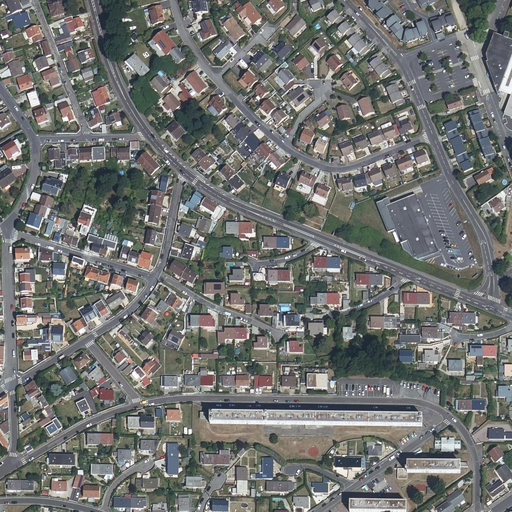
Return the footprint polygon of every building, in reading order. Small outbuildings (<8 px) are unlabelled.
[(22,11),(17,0),(7,0),(6,1),(11,14),(12,15),(19,12),(22,11)] [(61,5),(63,4),(61,0),(58,0),(49,3),(53,17),(64,14),(61,5)] [(279,0),(273,0),(270,3),(277,12),(285,6),(279,0)] [(314,3),(310,5),(314,14),(322,10),(320,7),(324,5),(321,0),(316,0),(317,1),(314,3)] [(379,0),(365,0),(369,4),(369,8),(372,12),(374,10),(378,14),(376,16),(379,20),(384,20),(392,13),(386,7),(385,8),(380,4),(382,2),(379,0)] [(415,0),(422,10),(439,0),(415,0)] [(209,11),(207,1),(196,2),(196,1),(190,2),(192,10),(196,9),(197,13),(209,11)] [(254,24),(262,18),(250,3),(244,8),(242,7),(237,11),(243,18),(247,15),(254,24)] [(161,6),(149,10),(153,25),(164,22),(162,16),(161,12),(162,11),(161,6)] [(19,12),(12,15),(7,17),(6,18),(7,22),(16,19),(18,29),(30,25),(27,14),(20,16),(19,12)] [(335,24),(338,27),(344,21),(341,18),(341,19),(338,16),(335,13),(327,20),(333,26),(335,24)] [(437,18),(430,21),(434,34),(439,32),(441,28),(446,26),(450,28),(455,26),(451,14),(443,16),(444,18),(438,20),(437,18)] [(394,16),(387,23),(387,28),(400,41),(408,43),(425,37),(427,33),(424,23),(416,25),(418,29),(409,33),(408,31),(406,32),(405,30),(403,31),(397,25),(400,22),(394,16)] [(306,25),(298,17),(295,20),(295,21),(286,30),(294,38),(306,25)] [(238,40),(246,34),(233,18),(224,24),(235,38),(235,37),(238,40)] [(83,27),(80,19),(72,22),(75,30),(83,27)] [(211,23),(202,26),(205,33),(202,35),(205,42),(217,37),(211,23)] [(73,41),(66,24),(61,25),(64,34),(61,35),(61,37),(56,39),(58,45),(73,41)] [(346,35),(348,38),(355,33),(352,29),(351,30),(349,28),(346,24),(338,31),(344,37),(346,35)] [(40,35),(37,27),(29,30),(31,37),(32,38),(40,35)] [(7,31),(0,34),(3,40),(9,38),(7,31)] [(179,50),(165,33),(158,39),(172,56),(172,55),(179,50)] [(354,49),(362,42),(359,39),(357,36),(355,33),(348,38),(351,41),(349,43),(354,49)] [(487,62),(488,63),(486,64),(498,96),(499,92),(511,96),(504,115),(511,117),(511,41),(508,40),(510,36),(505,34),(504,39),(494,35),(486,57),(487,57),(487,59),(487,60),(487,61),(487,62)] [(32,38),(34,43),(41,41),(42,41),(40,35),(32,38)] [(172,56),(158,39),(153,44),(166,60),(172,56)] [(52,57),(47,43),(46,40),(42,41),(41,41),(42,45),(46,58),(52,57)] [(320,41),(312,48),(318,55),(319,54),(321,57),(329,50),(326,48),(320,41)] [(364,56),(371,50),(368,47),(367,48),(365,45),(362,42),(354,49),(359,55),(362,53),(364,56)] [(216,54),(222,61),(232,51),(231,51),(234,47),(229,43),(226,46),(225,45),(216,54)] [(291,52),(283,44),(274,53),(282,61),(291,52)] [(73,56),(70,48),(65,50),(68,58),(69,62),(75,60),(73,56)] [(179,50),(172,55),(181,66),(188,60),(179,50)] [(91,51),(88,52),(87,52),(83,53),(83,54),(86,62),(94,59),(91,51)] [(15,59),(13,53),(7,55),(3,56),(4,59),(6,66),(9,65),(19,62),(25,60),(24,57),(15,59)] [(261,54),(252,64),(260,71),(269,61),(261,54)] [(151,72),(139,56),(129,63),(135,71),(136,70),(143,78),(151,72)] [(302,56),(293,64),(300,72),(305,67),(306,68),(310,65),(302,56)] [(370,66),(375,72),(383,66),(381,62),(379,60),(379,59),(377,56),(370,61),(372,64),(370,66)] [(335,57),(327,64),(332,70),(331,70),(334,74),(335,73),(339,69),(343,66),(335,57)] [(49,68),(46,59),(36,62),(38,67),(40,72),(49,68)] [(9,65),(13,79),(24,75),(19,62),(9,65)] [(275,74),(278,77),(287,87),(291,83),(294,80),(285,70),(288,67),(286,64),(282,68),(275,74)] [(385,80),(392,75),(389,72),(388,72),(386,69),(383,66),(375,72),(380,79),(382,77),(385,80)] [(82,72),(82,74),(81,75),(82,77),(83,77),(84,80),(85,82),(94,79),(93,77),(90,69),(82,72)] [(54,70),(49,72),(52,80),(57,78),(54,70)] [(52,80),(49,72),(42,75),(45,83),(52,80)] [(197,73),(188,81),(201,96),(209,89),(200,77),(197,73)] [(249,74),(242,81),(250,90),(258,82),(249,74)] [(349,74),(341,81),(346,87),(347,88),(347,89),(350,92),(358,85),(349,74)] [(33,88),(29,76),(23,78),(26,90),(33,88)] [(167,88),(158,77),(150,84),(159,94),(167,88)] [(26,90),(23,78),(18,80),(21,91),(26,90)] [(250,90),(242,81),(239,84),(248,92),(250,90)] [(387,90),(390,98),(400,94),(398,90),(397,87),(398,86),(396,82),(388,85),(390,89),(387,90)] [(287,87),(284,89),(287,92),(294,86),(291,83),(287,87)] [(262,86),(255,93),(257,96),(259,98),(261,101),(269,94),(262,86)] [(102,106),(110,104),(105,89),(97,92),(97,93),(102,106)] [(295,92),(288,97),(298,109),(309,99),(301,89),(295,93),(295,92)] [(477,107),(484,105),(478,89),(474,90),(478,102),(476,103),(477,107)] [(191,105),(197,99),(190,90),(187,92),(193,98),(188,103),(191,105)] [(187,92),(183,96),(188,103),(193,98),(187,92)] [(42,105),(38,93),(33,94),(31,95),(34,107),(42,105)] [(96,108),(102,106),(97,93),(91,95),(96,108)] [(175,94),(167,101),(170,104),(175,109),(178,112),(185,105),(175,94)] [(390,98),(393,106),(396,104),(397,108),(405,105),(403,101),(401,98),(400,94),(390,98)] [(220,97),(212,103),(215,106),(214,107),(222,116),(229,110),(222,101),(223,101),(220,97)] [(447,103),(450,112),(462,107),(459,97),(455,98),(456,100),(447,103)] [(368,99),(359,103),(365,118),(374,114),(368,99)] [(72,116),(65,100),(58,102),(55,103),(55,108),(59,106),(63,119),(68,117),(72,116)] [(269,101),(260,109),(263,112),(264,111),(269,117),(276,110),(269,101)] [(348,107),(337,110),(340,122),(351,120),(348,107)] [(49,122),(45,110),(35,113),(39,125),(49,122)] [(90,129),(103,124),(98,111),(94,112),(93,113),(89,114),(93,122),(88,124),(90,129)] [(287,119),(281,112),(273,119),(276,123),(279,126),(287,119)] [(118,114),(116,115),(112,116),(110,117),(108,117),(106,118),(107,127),(113,125),(116,124),(121,122),(118,114)] [(318,119),(315,122),(321,130),(331,123),(324,114),(320,118),(318,119)] [(227,121),(236,131),(244,124),(241,121),(235,115),(227,121)] [(470,118),(473,127),(482,123),(480,119),(481,119),(480,115),(470,118)] [(5,116),(0,119),(0,126),(2,130),(10,124),(5,116)] [(182,118),(171,129),(180,138),(187,131),(188,132),(192,128),(182,118)] [(406,118),(394,122),(400,137),(404,136),(404,135),(407,133),(412,131),(406,118)] [(456,130),(453,122),(444,126),(446,130),(445,131),(446,135),(456,130)] [(473,127),(476,135),(486,131),(484,127),(483,128),(482,123),(473,127)] [(386,130),(379,133),(383,143),(386,142),(386,143),(390,141),(389,140),(396,138),(392,128),(391,128),(390,124),(384,127),(386,130)] [(237,135),(244,143),(246,142),(254,134),(255,134),(252,130),(251,131),(249,129),(247,127),(237,135)] [(180,138),(171,129),(169,130),(178,139),(180,138)] [(300,141),(310,146),(315,135),(304,131),(300,141)] [(382,143),(378,133),(377,131),(372,133),(373,135),(367,138),(372,148),(379,145),(382,144),(382,143)] [(254,134),(246,142),(256,153),(258,151),(264,145),(254,134)] [(368,149),(363,138),(353,142),(357,153),(364,150),(364,151),(368,149)] [(459,138),(449,142),(451,146),(452,145),(454,150),(462,146),(459,138)] [(479,142),(482,150),(490,147),(489,143),(490,142),(489,139),(479,142)] [(328,144),(319,141),(314,151),(320,153),(320,154),(323,155),(328,144)] [(353,153),(349,143),(339,148),(343,159),(347,157),(347,156),(353,153)] [(14,144),(2,152),(7,160),(19,153),(14,144)] [(269,159),(275,154),(266,144),(264,145),(258,151),(267,161),(269,159)] [(462,146),(454,150),(456,154),(454,154),(456,158),(466,154),(462,146)] [(203,161),(210,154),(203,147),(196,154),(203,161)] [(482,150),(484,159),(495,155),(493,151),(492,152),(490,147),(482,150)] [(131,161),(130,149),(118,149),(118,157),(118,161),(131,161)] [(80,160),(79,150),(76,151),(74,151),(69,151),(69,156),(66,157),(66,163),(72,163),(72,160),(80,160)] [(92,161),(92,150),(79,150),(80,160),(80,161),(92,161)] [(105,161),(105,150),(92,150),(92,161),(93,161),(105,161)] [(60,155),(60,151),(49,151),(50,161),(55,161),(60,161),(60,155)] [(272,162),(279,156),(276,153),(275,154),(269,159),(272,162)] [(417,162),(418,167),(429,163),(425,153),(418,156),(418,155),(414,156),(417,162)] [(137,163),(150,177),(160,168),(147,154),(137,163)] [(217,162),(210,154),(203,161),(210,169),(215,164),(217,162)] [(66,163),(66,157),(66,155),(60,155),(60,161),(55,161),(55,169),(62,169),(62,167),(66,167),(66,163)] [(286,164),(279,156),(272,162),(279,170),(286,164)] [(397,164),(401,174),(414,169),(412,164),(410,158),(406,160),(397,164)] [(472,170),(469,162),(459,166),(461,169),(462,169),(464,173),(472,170)] [(231,179),(239,173),(232,164),(224,171),(231,179)] [(397,178),(393,166),(390,167),(387,169),(387,167),(383,169),(388,180),(391,179),(391,180),(397,178)] [(474,179),(479,187),(492,180),(490,176),(494,173),(492,169),(484,174),(483,172),(480,174),(481,175),(474,179)] [(383,181),(380,171),(373,174),(373,173),(369,174),(369,175),(366,176),(369,187),(383,181)] [(0,177),(0,188),(2,192),(15,183),(8,173),(0,177)] [(247,183),(239,173),(231,179),(239,189),(247,183)] [(300,183),(314,189),(318,179),(308,175),(309,174),(305,173),(300,183)] [(62,174),(60,182),(63,183),(68,185),(71,176),(66,175),(62,174)] [(282,174),(277,186),(287,190),(292,178),(289,176),(285,175),(282,174)] [(357,190),(368,188),(368,187),(365,177),(365,176),(361,177),(362,178),(354,180),(357,190)] [(166,194),(170,179),(160,177),(158,188),(161,188),(160,192),(166,194)] [(60,182),(52,180),(51,181),(48,180),(45,187),(44,186),(43,192),(56,196),(58,190),(61,190),(63,183),(60,182)] [(338,182),(340,192),(344,191),(344,194),(353,192),(350,181),(346,182),(342,183),(342,182),(338,182)] [(326,188),(320,185),(316,195),(327,199),(331,190),(326,188)] [(509,209),(511,190),(511,185),(499,195),(501,198),(490,206),(492,208),(495,212),(497,214),(505,208),(504,207),(505,206),(504,205),(505,204),(504,201),(503,202),(502,199),(507,196),(506,209),(509,209)] [(158,188),(157,187),(156,194),(164,195),(165,195),(166,194),(160,192),(161,188),(158,188)] [(156,194),(153,193),(151,207),(152,207),(162,209),(164,195),(156,194)] [(201,206),(206,199),(196,193),(193,198),(199,201),(197,204),(201,206)] [(54,200),(44,197),(40,206),(48,209),(51,210),(54,200)] [(384,202),(377,205),(388,234),(395,232),(406,258),(410,259),(412,259),(418,259),(437,251),(415,197),(386,208),(384,202)] [(197,204),(199,201),(193,198),(190,202),(196,206),(197,204)] [(211,202),(206,199),(201,206),(207,209),(211,203),(211,202)] [(211,203),(207,209),(206,210),(213,214),(212,217),(217,220),(223,210),(211,203)] [(189,209),(181,204),(179,211),(187,214),(189,209)] [(40,206),(38,206),(34,215),(43,218),(44,219),(48,209),(40,206)] [(158,226),(162,209),(152,207),(150,220),(146,219),(145,223),(158,226)] [(82,214),(81,217),(85,219),(85,218),(87,219),(86,221),(91,223),(93,218),(82,214)] [(39,231),(43,218),(34,215),(33,215),(31,222),(29,221),(27,226),(39,231)] [(64,226),(65,221),(57,218),(55,217),(55,218),(54,222),(55,223),(54,225),(59,227),(60,225),(64,226)] [(212,221),(204,218),(203,221),(202,220),(202,221),(199,229),(199,231),(208,234),(212,224),(211,224),(212,221)] [(84,220),(80,219),(78,224),(85,227),(84,228),(89,229),(91,223),(86,221),(84,220)] [(50,236),(54,225),(55,223),(54,222),(50,221),(49,223),(45,234),(50,236)] [(75,233),(67,231),(66,231),(69,223),(69,222),(65,221),(64,226),(61,234),(66,236),(66,235),(74,238),(75,233)] [(239,234),(239,224),(226,224),(226,234),(239,234)] [(251,224),(239,224),(239,234),(251,234),(251,224)] [(190,237),(192,229),(182,225),(181,228),(180,227),(179,230),(179,232),(180,232),(179,234),(189,238),(190,237)] [(157,234),(149,232),(145,245),(154,247),(157,234)] [(74,238),(66,235),(66,236),(64,243),(71,245),(74,238)] [(104,241),(116,245),(119,238),(109,235),(108,237),(105,236),(104,241)] [(104,241),(89,236),(89,237),(87,243),(94,245),(94,244),(102,247),(104,241)] [(276,249),(276,239),(263,239),(263,249),(276,249)] [(283,239),(276,239),(276,249),(288,249),(288,242),(288,239),(283,239)] [(204,247),(206,243),(199,240),(198,244),(196,248),(200,249),(204,250),(204,247)] [(116,245),(104,241),(102,247),(108,249),(115,251),(116,245)] [(134,244),(124,241),(122,247),(124,248),(132,251),(134,244)] [(94,244),(94,245),(92,251),(100,254),(102,247),(94,244)] [(191,253),(193,247),(191,246),(186,245),(184,251),(191,253)] [(102,247),(100,254),(106,256),(108,249),(102,247)] [(192,256),(195,248),(193,247),(191,253),(184,251),(182,260),(191,262),(192,256)] [(40,248),(39,248),(39,259),(39,261),(52,261),(52,254),(53,253),(40,248)] [(31,260),(30,250),(16,251),(17,261),(31,260)] [(232,250),(223,250),(223,255),(219,255),(219,259),(232,260),(232,250)] [(246,251),(248,255),(255,259),(257,260),(257,251),(246,251)] [(120,260),(128,263),(130,255),(122,253),(120,260)] [(141,257),(131,254),(130,255),(128,263),(138,266),(141,257)] [(141,257),(138,266),(149,269),(152,257),(142,254),(141,257)] [(325,258),(312,258),(313,268),(325,268),(325,258)] [(330,258),(325,258),(325,268),(338,268),(338,258),(330,258)] [(88,263),(74,259),(73,265),(77,266),(79,267),(86,269),(88,263)] [(66,263),(54,265),(54,269),(55,277),(68,275),(66,263)] [(186,270),(187,269),(176,263),(171,272),(181,278),(186,270)] [(97,282),(100,273),(89,269),(86,279),(97,282)] [(198,277),(186,270),(181,278),(193,285),(198,277)] [(241,272),(232,272),(232,277),(229,277),(229,282),(241,282),(241,272)] [(277,282),(277,272),(267,272),(267,282),(268,282),(275,282),(277,282)] [(288,272),(277,272),(277,282),(288,282),(288,272)] [(110,276),(100,273),(97,282),(107,285),(110,276)] [(127,276),(121,274),(120,278),(120,279),(118,278),(115,277),(112,286),(123,289),(123,288),(125,281),(127,276)] [(22,284),(31,284),(30,280),(35,279),(35,275),(21,275),(22,284)] [(370,276),(366,276),(361,276),(357,276),(357,278),(357,281),(357,284),(357,285),(368,285),(370,285),(370,280),(370,276)] [(382,276),(374,276),(372,276),(370,276),(370,280),(370,285),(383,285),(382,276)] [(129,282),(127,289),(126,291),(136,294),(139,285),(129,282)] [(22,297),(33,296),(33,288),(31,288),(31,284),(22,284),(22,297)] [(206,296),(224,296),(224,288),(224,286),(206,286),(206,296)] [(161,294),(155,290),(154,290),(152,294),(157,297),(158,298),(161,294)] [(116,294),(121,303),(125,300),(120,292),(116,294)] [(116,294),(105,301),(111,311),(122,304),(121,303),(116,294)] [(326,304),(326,294),(316,294),(316,304),(326,304)] [(338,294),(326,294),(326,304),(338,304),(338,294)] [(417,305),(417,295),(404,295),(404,296),(404,303),(404,304),(417,305)] [(430,295),(417,295),(417,305),(419,305),(429,305),(430,295)] [(239,296),(230,296),(230,306),(243,306),(243,302),(239,302),(239,296)] [(169,307),(170,307),(176,299),(173,297),(168,304),(170,306),(169,307)] [(177,313),(179,309),(183,304),(176,299),(170,307),(174,310),(177,313)] [(33,310),(32,300),(22,301),(23,311),(33,310)] [(102,301),(92,307),(93,309),(98,317),(99,319),(111,312),(108,307),(106,308),(102,301)] [(164,313),(169,307),(167,305),(163,301),(157,308),(159,310),(161,311),(164,313)] [(272,317),(272,313),(268,313),(268,307),(260,307),(260,317),(272,317)] [(86,313),(82,316),(84,319),(87,324),(98,317),(93,309),(86,313)] [(154,313),(149,309),(142,318),(151,325),(158,315),(154,313)] [(462,324),(462,314),(459,314),(450,314),(450,324),(462,324)] [(463,314),(462,314),(462,324),(476,324),(476,314),(463,314)] [(52,331),(51,333),(64,333),(65,324),(61,317),(52,317),(52,320),(52,325),(52,331)] [(295,317),(286,317),(286,327),(298,327),(298,322),(295,322),(295,317)] [(200,328),(201,319),(191,318),(191,328),(200,328)] [(383,328),(383,318),(371,318),(371,328),(383,328)] [(387,319),(383,318),(383,328),(400,329),(400,319),(387,319)] [(88,326),(87,324),(84,319),(72,327),(76,334),(79,332),(84,329),(88,326)] [(213,319),(201,319),(200,328),(215,329),(215,322),(213,322),(213,319)] [(322,324),(313,324),(313,329),(309,329),(309,334),(322,334),(322,324)] [(125,327),(122,331),(127,336),(130,332),(125,327)] [(356,329),(343,328),(343,338),(356,339),(356,329)] [(423,339),(438,339),(443,339),(443,333),(438,333),(438,329),(423,329),(423,339)] [(49,344),(49,333),(49,331),(44,331),(42,331),(40,331),(40,337),(41,337),(41,338),(43,338),(43,341),(39,341),(39,345),(44,345),(46,344),(49,344)] [(127,336),(122,331),(119,334),(124,339),(126,338),(128,336),(127,336)] [(154,338),(147,331),(139,340),(146,346),(154,338)] [(184,337),(172,331),(167,340),(180,346),(184,337)] [(234,341),(234,331),(226,331),(226,332),(224,332),(224,335),(218,334),(218,340),(234,341)] [(247,332),(234,331),(234,341),(249,341),(249,336),(246,336),(247,332)] [(51,333),(51,343),(56,343),(56,345),(63,345),(64,333),(51,333)] [(267,339),(258,339),(258,345),(254,345),(254,349),(267,349),(267,339)] [(299,343),(290,343),(290,352),(302,353),(302,348),(299,348),(299,343)] [(484,357),(484,348),(471,347),(471,357),(475,357),(482,357),(484,357)] [(496,348),(484,348),(484,357),(496,358),(496,348)] [(129,357),(124,351),(122,353),(118,357),(115,358),(120,364),(126,359),(129,357)] [(435,353),(426,353),(426,356),(426,362),(438,362),(438,355),(435,355),(435,353)] [(90,361),(84,354),(74,362),(80,369),(90,361)] [(161,366),(159,365),(156,361),(154,363),(152,361),(143,370),(147,374),(150,371),(154,375),(158,371),(161,366)] [(463,361),(450,361),(450,372),(463,372),(463,361)] [(126,364),(119,370),(122,373),(124,371),(126,370),(128,368),(129,367),(126,364)] [(135,369),(131,365),(123,373),(126,376),(135,369)] [(76,379),(70,368),(60,374),(67,385),(76,379)] [(142,381),(146,377),(139,368),(136,371),(134,372),(137,375),(139,378),(142,381)] [(100,385),(107,381),(104,378),(97,369),(91,374),(89,376),(93,380),(95,379),(98,383),(100,385)] [(85,371),(79,377),(82,380),(84,378),(88,374),(85,371)] [(327,376),(307,376),(307,389),(327,389),(327,376)] [(201,387),(201,378),(188,377),(188,387),(196,387),(201,387)] [(213,378),(201,378),(201,387),(213,387),(213,383),(213,378)] [(236,388),(236,378),(224,378),(224,383),(224,385),(224,388),(231,388),(236,388)] [(249,378),(236,378),(236,388),(240,388),(249,388),(249,378)] [(273,388),(273,378),(254,378),(254,389),(264,389),(264,388),(273,388)] [(295,388),(295,378),(282,378),(282,388),(291,388),(291,390),(295,390),(295,388)] [(142,382),(140,383),(144,388),(151,383),(148,379),(142,382)] [(165,388),(169,388),(178,388),(178,383),(178,379),(162,379),(162,388),(165,388)] [(38,380),(34,382),(39,390),(43,387),(38,380)] [(35,393),(39,390),(34,382),(30,385),(35,393)] [(35,393),(30,385),(25,388),(29,394),(28,395),(31,400),(34,398),(37,396),(35,393)] [(508,387),(499,387),(499,392),(496,392),(496,397),(507,397),(507,402),(511,402),(511,392),(508,392),(508,387)] [(91,395),(93,399),(99,395),(99,391),(98,389),(91,395)] [(100,391),(100,402),(113,402),(113,392),(105,392),(105,391),(100,391)] [(49,407),(44,397),(39,400),(41,404),(43,406),(45,410),(45,409),(49,407)] [(92,407),(86,397),(77,402),(83,412),(92,407)] [(473,411),(473,401),(460,401),(460,408),(460,411),(473,411)] [(486,402),(473,401),(473,411),(486,411),(486,402)] [(57,419),(49,407),(45,409),(46,410),(51,418),(47,419),(39,424),(42,429),(51,423),(53,422),(57,419)] [(9,419),(8,409),(3,410),(2,409),(0,409),(0,412),(5,419),(6,419),(5,412),(7,412),(7,420),(9,419)] [(51,418),(46,410),(43,412),(42,413),(43,415),(45,415),(47,419),(51,418)] [(176,412),(167,411),(167,421),(180,421),(180,411),(179,412),(179,410),(176,410),(176,412)] [(21,417),(25,422),(31,418),(27,413),(21,417)] [(422,416),(212,415),(212,425),(421,426),(422,416)] [(31,418),(25,422),(22,424),(24,427),(32,422),(31,418)] [(141,428),(141,418),(128,418),(128,428),(141,428)] [(153,418),(141,418),(141,428),(153,428),(153,418)] [(9,432),(9,419),(7,420),(5,422),(1,425),(3,429),(6,434),(9,432)] [(63,429),(57,419),(53,422),(58,431),(63,429)] [(53,422),(51,423),(52,425),(46,429),(50,436),(58,431),(53,422)] [(504,430),(489,429),(489,439),(504,440),(504,433),(504,430)] [(0,441),(7,452),(9,446),(0,431),(0,441)] [(100,446),(100,436),(88,436),(88,446),(100,446)] [(113,436),(100,436),(100,446),(113,446),(113,436)] [(156,451),(160,441),(154,441),(141,441),(141,451),(150,451),(150,454),(155,454),(156,451)] [(460,448),(460,443),(454,443),(454,442),(449,442),(446,442),(441,441),(441,442),(441,443),(434,443),(434,448),(441,448),(441,450),(454,451),(454,450),(454,448),(460,448)] [(27,453),(34,449),(30,444),(24,448),(27,453)] [(169,458),(178,458),(178,445),(169,445),(169,454),(166,454),(166,458),(169,458)] [(369,450),(369,452),(369,457),(382,457),(382,448),(374,448),(369,448),(369,450)] [(488,454),(495,464),(505,458),(498,448),(488,454)] [(131,451),(118,451),(118,460),(130,461),(131,451)] [(216,466),(217,456),(204,456),(204,454),(201,454),(201,464),(204,464),(204,466),(212,466),(216,466)] [(62,465),(62,456),(50,456),(50,459),(47,459),(47,463),(50,463),(50,465),(62,465)] [(75,456),(62,456),(62,465),(75,466),(75,456)] [(217,456),(216,466),(229,466),(229,456),(220,456),(217,456)] [(178,471),(178,458),(169,458),(169,471),(178,471)] [(256,479),(272,479),(273,459),(263,459),(263,474),(260,474),(260,475),(256,475),(256,479)] [(336,464),(336,469),(344,469),(348,469),(348,459),(336,459),(336,460),(336,464)] [(361,459),(348,459),(348,469),(352,469),(361,469),(361,459)] [(407,468),(407,472),(460,473),(460,468),(468,468),(468,464),(460,464),(407,463),(407,468)] [(99,465),(91,465),(91,475),(100,475),(99,465)] [(112,466),(99,465),(100,475),(112,475),(112,473),(112,466)] [(511,473),(506,465),(504,467),(497,472),(505,483),(511,479),(511,480),(511,473)] [(406,479),(407,472),(407,468),(397,468),(397,478),(406,479)] [(238,469),(238,482),(247,482),(247,469),(238,469)] [(92,479),(84,476),(81,475),(77,489),(81,490),(84,479),(90,482),(92,479)] [(143,479),(143,489),(158,489),(158,479),(149,479),(149,476),(143,476),(143,479)] [(196,478),(186,478),(186,487),(205,488),(205,481),(201,481),(201,478),(200,478),(200,476),(196,476),(196,478)] [(21,491),(21,481),(9,481),(9,491),(17,491),(17,492),(21,492),(21,491)] [(34,481),(21,481),(21,491),(34,491),(34,481)] [(53,482),(52,482),(52,492),(67,492),(67,482),(58,482),(53,482)] [(247,482),(238,482),(238,485),(237,489),(237,494),(244,495),(246,495),(247,495),(247,482)] [(506,489),(501,482),(498,485),(502,492),(506,489)] [(293,483),(274,483),(273,493),(292,493),(293,483)] [(328,485),(312,485),(312,489),(315,489),(315,494),(324,495),(324,490),(328,490),(328,485)] [(502,492),(498,485),(495,486),(488,491),(493,498),(502,492)] [(99,488),(84,488),(84,497),(99,497),(99,488)] [(458,491),(447,499),(449,502),(453,509),(465,501),(458,491)] [(189,496),(179,495),(179,499),(179,505),(179,511),(189,511),(189,496)] [(131,508),(131,498),(118,498),(118,508),(119,508),(124,508),(126,508),(131,508)] [(144,499),(131,498),(131,508),(144,508),(144,507),(144,499)] [(305,504),(309,504),(309,498),(294,498),(294,503),(295,503),(295,508),(305,508),(305,504)] [(404,511),(405,503),(351,502),(351,511),(385,511),(404,511)] [(439,511),(454,511),(455,511),(453,509),(449,502),(438,509),(439,511)] [(228,511),(228,503),(213,503),(213,511),(228,511)]
